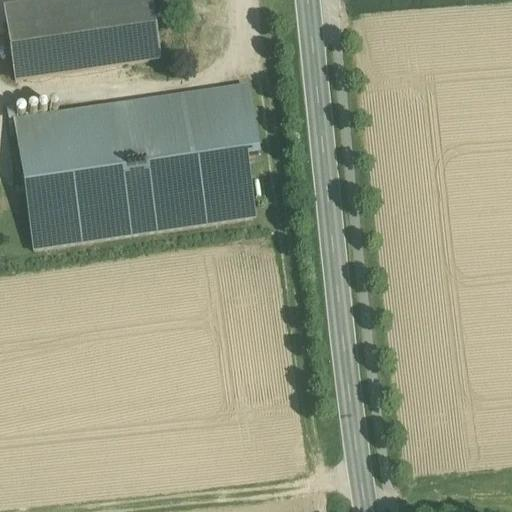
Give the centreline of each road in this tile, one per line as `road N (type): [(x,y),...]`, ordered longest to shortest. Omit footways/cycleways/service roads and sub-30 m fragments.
road 1 (secondary): [(312,0),(365,511)]
road 2 (track): [(51,511),(331,482)]
